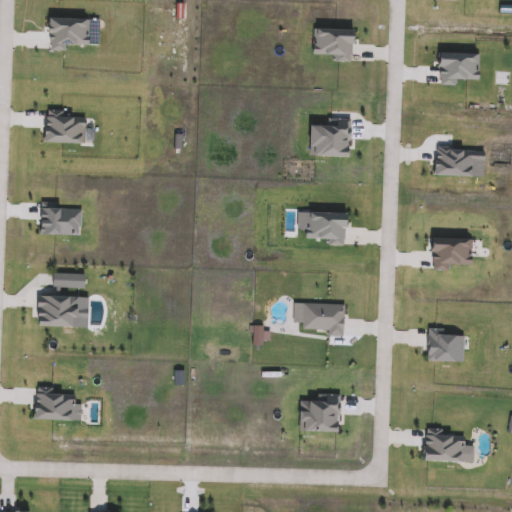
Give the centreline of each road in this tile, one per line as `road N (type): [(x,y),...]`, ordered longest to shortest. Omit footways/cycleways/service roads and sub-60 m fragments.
road 1 (residential): [(395,0),(379,479)]
road 2 (residential): [(0,468),(379,479)]
